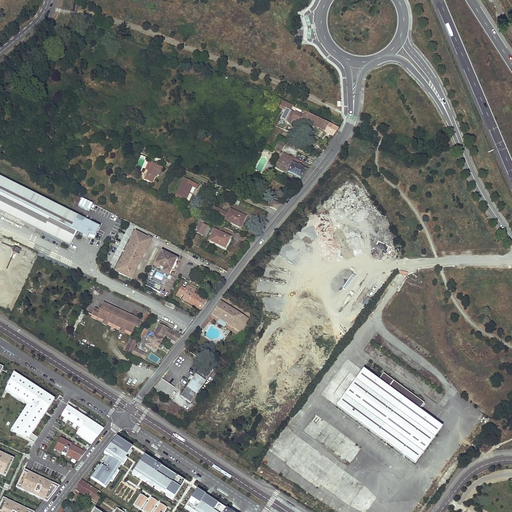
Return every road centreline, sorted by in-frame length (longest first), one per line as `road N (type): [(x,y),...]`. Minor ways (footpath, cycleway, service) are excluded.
road 1 (residential): [(122,419),(339,143),(353,112)]
road 2 (trunk): [(439,0),(511,172)]
road 3 (residential): [(122,419),(264,511)]
road 4 (residential): [(122,419),(0,341)]
road 5 (residential): [(449,119),(511,240)]
